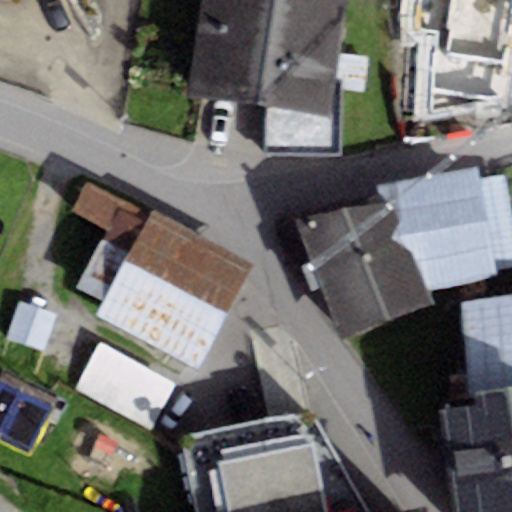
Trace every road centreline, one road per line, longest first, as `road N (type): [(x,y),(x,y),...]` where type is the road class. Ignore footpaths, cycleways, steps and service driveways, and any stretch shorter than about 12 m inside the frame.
road 1 (residential): [(437,511),(431,489),(385,440),(272,273),(203,209)]
road 2 (residential): [(203,209),(511,141)]
road 3 (residential): [(203,209),(0,115)]
